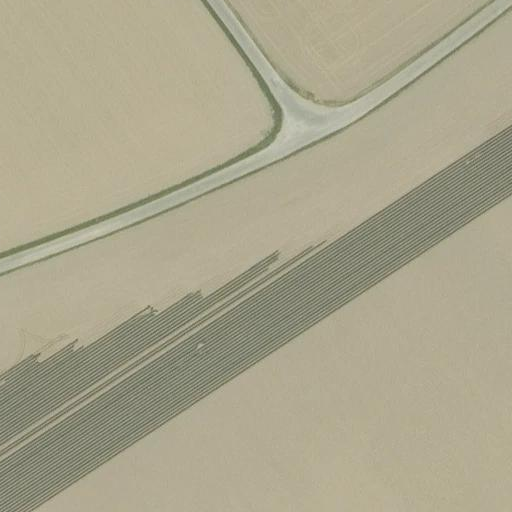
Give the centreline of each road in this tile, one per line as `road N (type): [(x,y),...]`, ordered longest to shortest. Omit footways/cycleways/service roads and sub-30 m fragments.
road 1 (unclassified): [(0,276),(106,236),(316,135)]
road 2 (unclassified): [(316,135),(511,0)]
road 3 (unclassified): [(316,135),(216,0)]
